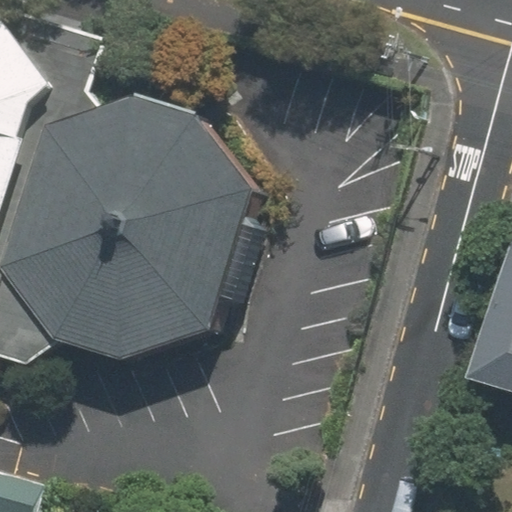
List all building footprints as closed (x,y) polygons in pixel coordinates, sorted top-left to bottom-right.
[(0,6),(0,395),(22,353),(25,347),(0,340),(0,332),(23,315),(39,266),(75,137),(68,135),(78,97),(96,80),(44,18),(25,13),(0,6)] [(27,7),(25,13),(44,18),(96,80),(78,97),(68,135),(75,137),(79,125),(136,104),(120,89),(132,36),(27,7)] [(248,329),(289,188),(232,111),(167,93),(136,104),(79,125),(75,137),(39,266),(92,340),(162,356),(248,329)] [(60,364),(92,340),(39,266),(23,315),(0,332),(0,340),(25,347),(22,353),(60,364)] [(511,388),(511,347),(501,386),(511,388)] [(39,447),(0,435),(0,511),(63,511),(72,483),(32,471),(39,447)]
